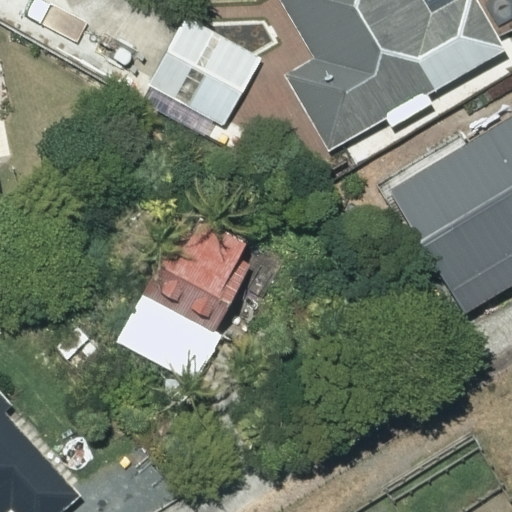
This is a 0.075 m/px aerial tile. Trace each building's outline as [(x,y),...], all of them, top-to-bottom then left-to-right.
[(279,0),(316,64),(289,79),(331,155),(389,122),(394,131),(436,107),(431,99),(510,55),(477,0),(465,0),(433,18),(423,0),(279,0)] [(264,60),(187,18),(150,86),(227,128),(264,60)] [(511,115),(377,196),(440,301),(511,259),(511,115)] [(246,291),(234,284),(253,250),(205,225),(184,261),(172,255),(122,351),(208,399),(237,346),(220,336),(246,291)] [(0,511),(66,511),(82,498),(8,415),(14,410),(0,394),(0,511)]
